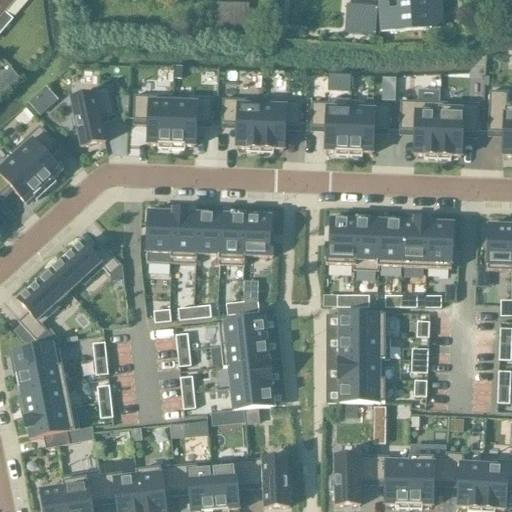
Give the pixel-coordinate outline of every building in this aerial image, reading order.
[(0,0),(0,33),(11,21),(2,14),(14,0),(0,0)] [(376,0),(379,34),(380,34),(443,30),(440,0),(376,0)] [(246,5),(215,4),(214,31),(245,32),(246,5)] [(12,68),(6,73),(17,85),(22,80),(19,76),(12,68)] [(91,97),(69,102),(74,121),(70,122),(73,137),(77,136),(80,150),(104,145),(99,120),(114,117),(107,89),(90,93),(91,97)] [(489,94),(487,134),(503,134),(502,159),(511,159),(511,162),(511,163),(511,105),(506,106),(507,94),(489,94)] [(133,98),(132,122),(148,123),(147,147),(157,148),(157,151),(171,152),(173,104),(173,100),(133,98)] [(173,104),(171,152),(183,153),(183,149),(194,149),(195,124),(210,125),(211,101),(193,100),(193,105),(173,104)] [(222,101),(221,125),(236,126),(235,151),(246,151),(246,155),(260,156),(262,103),(222,101)] [(262,103),(260,156),(272,156),(272,152),(283,153),(284,128),(299,128),(300,104),(262,103)] [(400,103),(399,132),(414,133),(413,158),(423,158),(423,162),(437,162),(440,105),(400,103)] [(334,158),(349,159),(351,111),(328,110),(328,106),(311,105),(310,129),(325,130),(324,154),(335,155),(334,158)] [(440,105),(437,162),(450,163),(450,159),(460,160),(461,135),(476,135),(478,106),(440,105)] [(351,106),(349,159),(361,159),(361,156),(372,156),(373,131),(388,132),(389,108),(351,106)] [(39,129),(11,154),(46,193),(55,185),(53,182),(61,175),(44,157),(55,146),(39,129)] [(36,203),(46,193),(14,158),(0,170),(0,196),(9,189),(25,207),(33,200),(36,203)] [(148,212),(145,265),(170,266),(172,213),(171,215),(163,215),(163,213),(148,212)] [(172,213),(170,266),(194,267),(196,216),(187,216),(187,214),(172,213)] [(220,217),(218,268),(242,269),(244,216),(230,215),(230,218),(220,217)] [(196,216),(194,267),(195,267),(196,258),(218,259),(218,268),(220,217),(196,216)] [(245,216),(244,216),(243,260),(271,261),(272,245),(268,245),(269,217),(254,216),(254,219),(245,218),(245,216)] [(325,247),(325,268),(352,269),(352,274),(353,274),(355,220),(354,220),(354,223),(345,222),(345,220),(330,219),(329,248),(325,247)] [(355,220),(353,274),(377,275),(379,224),(369,223),(369,221),(355,220)] [(403,224),(401,271),(425,271),(427,223),(413,222),(412,225),(403,224)] [(427,223),(425,271),(450,272),(452,224),(437,223),(436,226),(428,225),(428,223),(427,223)] [(379,224),(377,275),(378,275),(378,270),(401,271),(403,224),(379,224)] [(488,228),(486,274),(511,275),(511,246),(511,226),(511,229),(488,228)] [(62,262),(48,275),(67,296),(99,267),(109,278),(120,268),(102,248),(92,257),(81,245),(71,255),(70,254),(62,262)] [(21,328),(14,334),(29,350),(36,344),(46,335),(39,327),(58,310),(55,307),(67,296),(48,275),(46,272),(35,282),(37,285),(17,303),(28,315),(18,324),(21,328)] [(352,311),(352,299),(336,299),(336,311),(352,311)] [(368,311),(368,299),(352,299),(352,311),(368,311)] [(400,311),(400,299),(384,299),(384,311),(400,311)] [(416,311),(416,299),(400,299),(400,311),(416,311)] [(440,299),(424,299),(424,311),(440,311),(440,305),(440,299)] [(257,303),(241,305),(242,317),(258,315),(257,303)] [(511,303),(499,303),(499,309),(499,319),(511,319),(511,303)] [(241,305),(225,306),(226,318),(242,317),(241,305)] [(209,308),(193,310),(194,322),(210,320),(209,308)] [(193,310),(177,312),(178,324),(194,322),(193,310)] [(169,312),(153,314),(153,321),(154,326),(170,324),(169,312)] [(384,318),(338,318),(338,340),(389,340),(389,339),(384,339),(384,318)] [(264,322),(218,326),(220,349),(266,344),(264,322)] [(416,324),(416,340),(428,341),(428,325),(416,324)] [(499,331),(498,347),(511,348),(511,331),(499,331)] [(186,337),(175,338),(176,354),(188,353),(186,337)] [(389,340),(338,340),(338,362),(389,362),(389,340)] [(266,344),(220,349),(222,371),(268,366),(266,344)] [(105,361),(104,345),(92,347),(93,363),(105,361)] [(29,352),(9,356),(12,370),(14,370),(16,378),(61,369),(57,347),(29,352)] [(498,347),(498,363),(510,364),(511,348),(498,347)] [(411,352),(410,364),(427,364),(427,352),(411,352)] [(188,353),(176,354),(178,370),(190,369),(188,353)] [(107,377),(105,361),(93,363),(95,379),(107,377)] [(389,362),(338,362),(338,384),(384,384),(384,363),(389,363),(389,362)] [(410,364),(410,376),(426,376),(427,364),(410,364)] [(268,366),(222,371),(227,371),(229,392),(271,387),(268,366)] [(16,378),(15,378),(17,391),(19,391),(20,399),(65,390),(61,369),(16,378)] [(497,374),(497,390),(509,391),(510,375),(497,374)] [(191,380),(179,381),(181,397),(193,395),(191,380)] [(414,383),(413,400),(425,400),(426,384),(414,383)] [(384,384),(338,384),(338,405),(338,406),(384,406),(384,384)] [(271,387),(229,392),(232,414),(244,413),(273,410),(273,409),(271,387)] [(110,404),(108,389),(96,390),(98,406),(110,404)] [(20,399),(18,400),(20,412),(23,412),(24,420),(74,410),(74,409),(69,410),(65,390),(20,399)] [(497,390),(496,406),(508,407),(509,391),(497,390)] [(193,395),(181,397),(182,413),(195,411),(193,395)] [(112,420),(110,404),(98,406),(100,422),(112,420)] [(356,409),(344,409),(344,421),(356,421),(356,409)] [(24,420),(23,421),(26,433),(27,433),(29,442),(43,440),(66,435),(79,433),(74,410),(24,420)] [(384,412),(373,412),(373,421),(384,421),(384,412)] [(232,414),(231,414),(232,426),(246,424),(244,415),(244,413),(232,414)] [(257,414),(244,415),(246,424),(246,427),(258,426),(257,414)] [(450,422),(449,434),(461,435),(462,423),(450,422)] [(206,424),(198,425),(200,437),(207,437),(206,424)] [(66,435),(43,440),(45,451),(69,447),(66,435)] [(409,460),(407,511),(420,511),(421,509),(431,509),(432,484),(445,485),(446,456),(445,455),(445,460),(409,460)] [(446,456),(445,485),(458,485),(456,510),(467,511),(466,511),(480,511),(483,463),(482,462),(482,467),(462,466),(462,456),(446,456)] [(334,479),(330,479),(330,494),(334,494),(334,508),(359,508),(358,483),(372,483),(371,459),(333,460),(334,479)] [(388,459),(371,459),(372,483),(384,483),(384,508),(394,508),(394,511),(397,511),(407,511),(409,460),(408,459),(407,464),(387,464),(388,459)] [(285,461),(247,463),(249,487),(262,486),(263,511),(288,510),(287,496),(291,496),(290,480),(286,480),(285,461)] [(247,463),(210,466),(213,511),(237,511),(236,488),(249,487),(247,463)] [(511,464),(483,463),(480,511),(503,511),(505,488),(511,488),(511,464)] [(213,511),(210,466),(173,469),(175,493),(188,492),(190,511),(213,511)] [(173,469),(135,474),(140,511),(164,511),(162,494),(175,493),(173,469)] [(99,473),(98,474),(102,502),(115,500),(116,511),(140,511),(135,474),(100,478),(99,473)] [(98,474),(61,480),(66,511),(90,511),(89,504),(102,502),(98,474)] [(40,497),(38,497),(39,508),(42,508),(42,511),(66,511),(61,480),(60,480),(62,489),(39,493),(40,497)]
